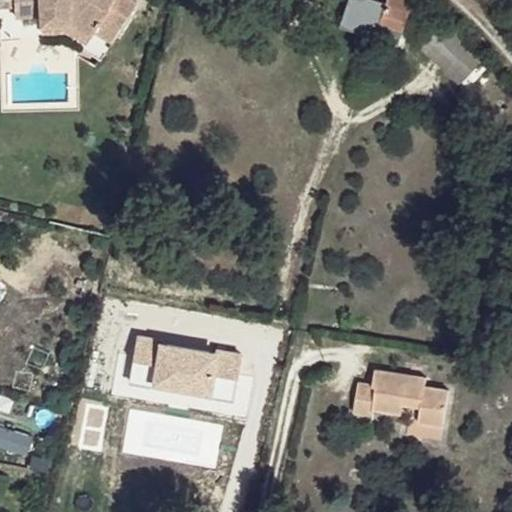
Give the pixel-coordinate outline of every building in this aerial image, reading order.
[(11,0),(0,0),(0,8),(13,8),(11,0)] [(11,0),(13,8),(13,18),(38,15),(39,23),(69,22),(90,35),(93,32),(111,43),(136,2),(131,0),(11,0)] [(413,1),(412,0),(385,0),(378,25),(402,33),(413,1)] [(439,21),(418,41),(459,80),(480,60),(439,21)] [(69,22),(39,23),(40,33),(65,32),(85,44),(90,35),(69,22)] [(374,386),(358,383),(355,414),(374,417),(374,410),(401,416),(403,405),(422,408),(419,424),(444,428),(450,390),(426,388),(427,377),(376,370),(374,386)] [(0,427),(0,445),(28,451),(31,434),(0,427)]
